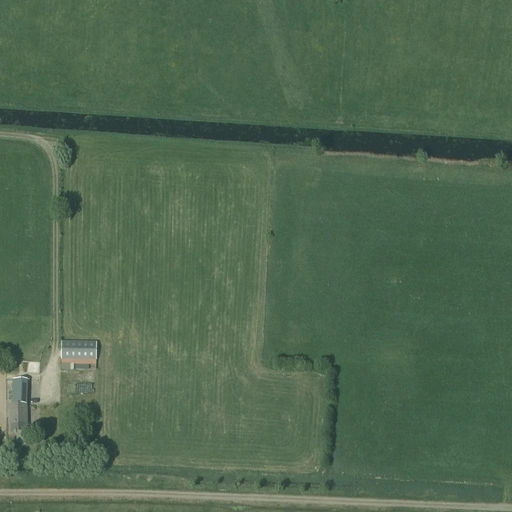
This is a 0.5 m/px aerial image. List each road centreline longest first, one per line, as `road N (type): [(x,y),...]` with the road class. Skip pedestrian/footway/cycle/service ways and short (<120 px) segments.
road 1 (track): [(0,493),(511,508)]
road 2 (track): [(0,134),(37,140),(55,171),(54,348),(46,382)]
